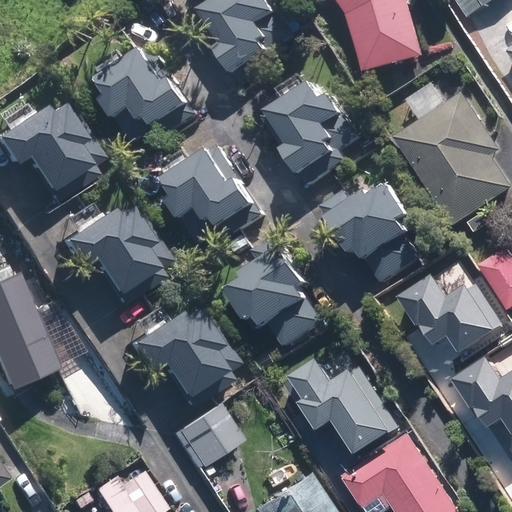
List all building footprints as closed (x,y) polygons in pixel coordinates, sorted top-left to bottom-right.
[(256,0),(256,1),(254,0),(217,0),(195,15),(242,87),(281,60),(275,50),(294,37),(269,0),(256,0)] [(340,0),(346,9),(363,67),(424,49),(409,0),(340,0)] [(456,0),(468,17),(493,0),(456,0)] [(95,83),(94,85),(133,145),(153,132),(159,142),(199,115),(153,45),(141,53),(138,50),(93,79),(95,83)] [(262,115),(309,185),(350,159),(343,149),(362,136),(334,93),(323,100),(312,82),(262,115)] [(393,137),(452,226),(511,187),(491,155),(500,149),(462,90),(393,137)] [(5,131),(0,134),(0,156),(8,169),(21,160),(44,195),(47,193),(53,202),(96,173),(90,165),(102,157),(71,109),(63,114),(56,105),(40,116),(36,110),(5,131)] [(162,182),(160,183),(200,244),(219,231),(226,241),(265,214),(220,145),(207,152),(205,150),(160,180),(162,182)] [(413,215),(392,184),(374,196),(370,189),(354,200),(347,190),(323,207),(356,255),(360,252),(383,285),(424,258),(408,234),(412,231),(405,220),(413,215)] [(127,215),(121,206),(104,217),(100,212),(69,233),(54,243),(72,271),(85,262),(108,297),(111,295),(117,304),(160,275),(154,267),(167,258),(135,210),(127,215)] [(323,320),(301,287),(306,283),(274,234),(249,250),(256,261),(239,271),(244,277),(226,289),(246,320),(254,315),(261,326),(265,323),(281,347),(323,320)] [(511,256),(506,247),(477,265),(506,310),(511,306),(511,256)] [(0,389),(54,369),(12,272),(0,276),(0,389)] [(431,275),(397,296),(428,346),(447,335),(457,351),(500,325),(472,279),(444,296),(431,275)] [(198,320),(191,311),(174,322),(171,317),(140,338),(124,348),(143,376),(155,367),(179,402),(181,400),(187,409),(230,380),(224,372),(237,363),(205,315),(198,320)] [(484,359),(451,378),(483,429),(503,416),(511,430),(511,371),(497,381),(484,359)] [(386,430),(345,369),(327,382),(313,361),(288,377),(302,398),(297,402),(315,429),(331,419),(353,452),(386,430)] [(204,467),(243,440),(220,405),(180,431),(204,467)] [(0,486),(11,479),(0,463),(0,423),(3,422),(0,417),(0,486)] [(461,511),(411,435),(343,480),(364,511),(389,495),(400,511),(461,511)] [(116,476),(94,489),(108,511),(162,511),(166,510),(142,472),(121,485),(116,476)] [(335,511),(311,474),(255,510),(256,511),(335,511)]
